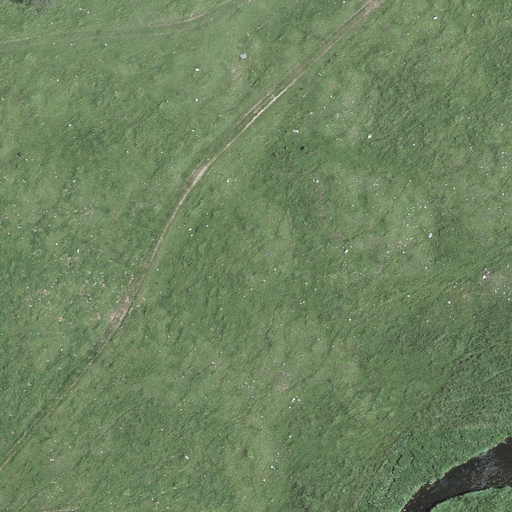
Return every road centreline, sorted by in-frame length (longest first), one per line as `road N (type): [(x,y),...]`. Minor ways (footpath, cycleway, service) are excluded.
road 1 (track): [(378,0),(204,168),(123,312),(0,464)]
road 2 (track): [(244,0),(214,19),(172,29),(0,52)]
